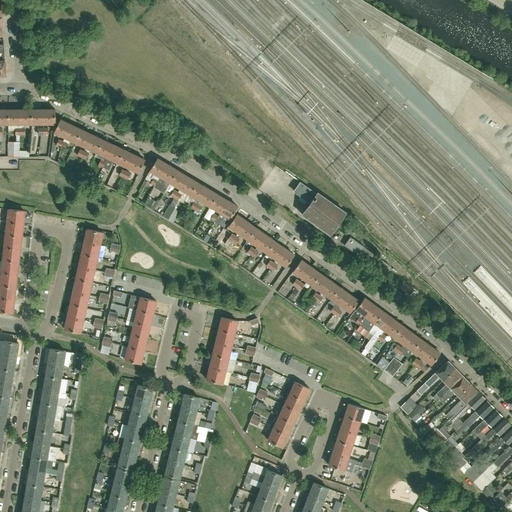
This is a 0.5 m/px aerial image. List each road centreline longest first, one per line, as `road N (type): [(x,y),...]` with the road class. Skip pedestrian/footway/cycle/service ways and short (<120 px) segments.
road 1 (residential): [(511,407),(424,328),(224,187),(18,86)]
road 2 (residential): [(26,324),(37,235),(62,234),(47,325),(35,333)]
road 3 (residential): [(3,511),(35,333)]
road 4 (residential): [(298,473),(315,466),(334,402),(314,403),(290,465)]
road 5 (residential): [(169,384),(185,375),(192,317),(173,315),(163,378)]
road 6 (track): [(397,401),(493,509)]
road 7 (residential): [(137,511),(169,384)]
